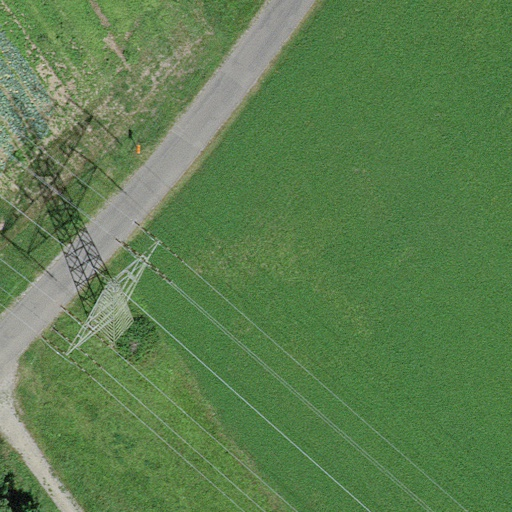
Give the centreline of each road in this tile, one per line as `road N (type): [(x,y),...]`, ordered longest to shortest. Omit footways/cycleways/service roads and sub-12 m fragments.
road 1 (residential): [(0,333),(121,211),(288,0)]
road 2 (track): [(93,511),(0,415)]
